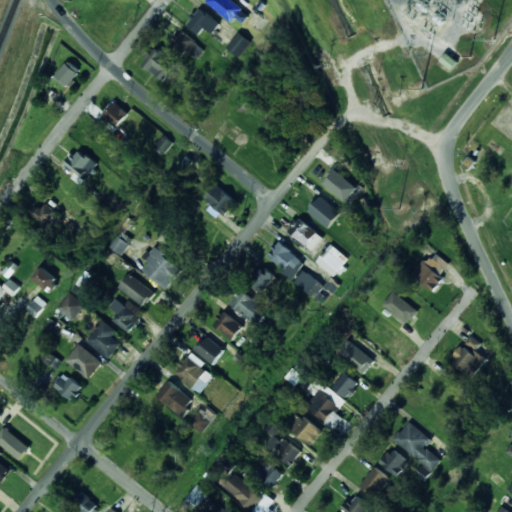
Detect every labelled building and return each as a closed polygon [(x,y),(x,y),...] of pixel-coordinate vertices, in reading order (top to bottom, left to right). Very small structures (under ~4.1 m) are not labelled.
[(244,24),(251,14),(232,0),(207,0),(206,2),(233,22),(236,18),(244,24)] [(200,35),(205,28),(213,34),(221,24),(200,8),(187,25),(200,35)] [(185,58),(189,53),(197,60),(205,49),(183,31),(170,47),(185,58)] [(239,58),(252,42),(240,32),(227,47),(239,58)] [(178,64),(156,48),(143,66),(165,82),(178,64)] [(75,85),(79,67),(63,63),(58,81),(75,85)] [(100,119),(114,131),(129,114),(115,102),(100,119)] [(174,143),(165,135),(156,146),(165,154),(174,143)] [(83,180),(96,162),(78,148),(64,167),(83,180)] [(322,188),(341,204),(353,189),(334,173),(322,188)] [(212,204),(209,209),(225,219),(237,199),(215,185),(206,200),(212,204)] [(329,228),(342,213),(321,196),(309,212),(329,228)] [(50,229),(61,214),(44,202),(33,216),(50,229)] [(325,238),(299,217),(288,231),(314,251),(325,238)] [(111,247),(123,255),(131,244),(119,236),(111,247)] [(294,281),(306,260),(278,243),(269,258),(287,268),(283,275),(294,281)] [(350,258),(331,244),(318,262),(341,279),(348,269),(345,266),(350,258)] [(168,289),(183,268),(153,246),(145,258),(150,262),(143,271),(168,289)] [(432,290),(452,265),(434,251),(414,276),(432,290)] [(19,265),(12,261),(3,274),(10,278),(19,265)] [(34,278),(51,292),(60,282),(42,268),(34,278)] [(265,293),(278,278),(269,270),(266,274),(261,270),(251,281),(265,293)] [(317,299),(326,287),(304,270),(295,282),(317,299)] [(155,293),(131,273),(119,288),(144,307),(155,293)] [(341,285),(333,277),(324,287),(333,294),(341,285)] [(0,306),(1,305),(0,304),(0,299),(8,291),(13,296),(21,287),(12,278),(4,287),(0,283),(0,306)] [(260,292),(254,299),(242,289),(230,303),(257,325),(274,304),(260,292)] [(408,324),(419,311),(394,291),(384,305),(408,324)] [(74,321),(87,305),(71,292),(58,308),(74,321)] [(37,318),(48,304),(38,296),(27,310),(37,318)] [(111,307),(119,314),(114,320),(129,333),(145,313),(130,301),(126,306),(117,299),(111,307)] [(214,327),(234,339),(243,324),(223,312),(214,327)] [(113,336),(117,331),(105,321),(88,340),(109,359),(122,344),(113,336)] [(399,333),(380,322),(371,337),(390,348),(399,333)] [(214,364),(225,350),(206,335),(195,350),(214,364)] [(487,359),(476,351),(482,344),(470,336),(452,361),(474,377),(487,359)] [(375,361),(349,340),(338,354),(364,374),(375,361)] [(104,362),(81,344),(67,360),(90,379),(104,362)] [(206,362),(190,352),(175,376),(203,393),(214,375),(203,368),(206,362)] [(53,385),(73,401),(83,388),(63,372),(53,385)] [(360,383),(345,372),(334,388),(349,399),(360,383)] [(183,416),(195,400),(169,380),(157,396),(183,416)] [(346,402),(327,384),(307,405),(327,423),(346,402)] [(219,415),(207,405),(191,422),(202,433),(219,415)] [(288,426),(312,445),(323,431),(298,412),(288,426)] [(443,459),(427,447),(433,439),(409,421),(394,441),(434,471),(443,459)] [(0,433),(0,442),(21,460),(31,448),(6,427),(0,433)] [(274,433),(266,447),(293,465),(302,452),(274,433)] [(410,462),(393,448),(381,463),(398,476),(410,462)] [(0,461),(0,457),(3,452),(0,450),(0,481),(2,482),(10,468),(0,461)] [(256,473),(273,487),(283,474),(266,460),(256,473)] [(361,486),(377,499),(392,480),(375,467),(361,486)] [(254,511),(265,497),(236,473),(225,488),(254,511)] [(195,511),(210,493),(198,484),(184,503),(195,511)] [(74,503),(83,511),(92,511),(98,506),(84,492),(74,503)] [(372,511),(374,510),(355,496),(344,510),(346,511),(372,511)]
